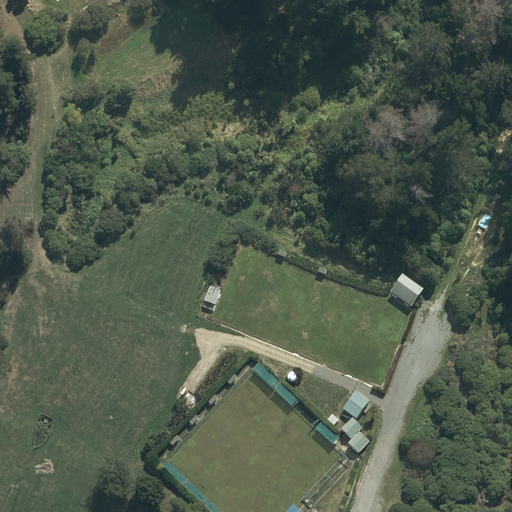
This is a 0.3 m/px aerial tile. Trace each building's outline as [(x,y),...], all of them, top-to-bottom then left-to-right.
[(425,297),(402,280),(391,295),(413,313),(425,297)] [(210,290),(203,308),(214,313),(221,295),(210,290)] [(272,393),(280,385),(260,366),(252,374),(272,393)] [(291,372),(289,373),(288,373),(287,374),(287,375),(286,376),(286,377),(286,378),(286,379),(286,380),(287,381),(287,382),(288,382),(288,383),(289,383),(290,383),(290,384),(291,384),(292,384),(293,384),(294,384),(294,383),(295,383),(296,382),(297,382),(297,381),(297,380),(298,380),(298,379),(298,378),(298,377),(298,376),(298,375),(297,375),(297,374),(296,373),(295,372),(294,372),(293,372),(292,372),(291,372)] [(292,411),(300,403),(280,385),(272,393),(292,411)] [(370,402),(357,392),(344,409),(357,419),(370,402)] [(312,430),(320,422),(300,403),(292,411),(312,430)] [(342,429),(352,438),(363,427),(353,417),(342,429)] [(320,422),(312,430),(332,449),(340,440),(320,422)] [(360,452),(370,440),(361,432),(350,444),(360,452)] [(183,488),(189,482),(169,463),(163,469),(183,488)] [(326,472),(306,494),(314,502),(334,480),(326,472)] [(202,507),(208,501),(189,482),(183,488),(202,507)] [(207,511),(220,511),(208,501),(202,507),(207,511)]
